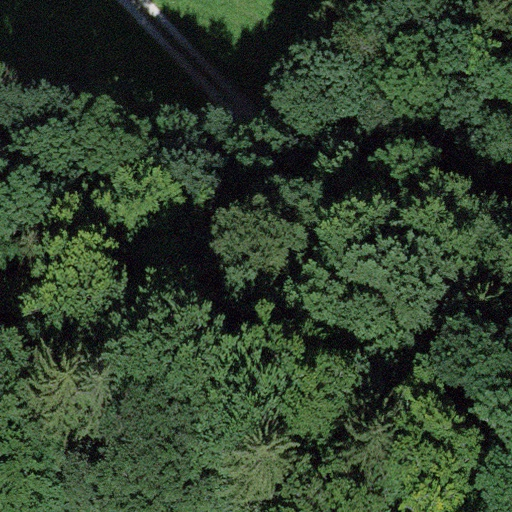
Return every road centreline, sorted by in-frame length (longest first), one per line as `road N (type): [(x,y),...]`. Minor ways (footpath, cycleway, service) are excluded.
road 1 (track): [(0,139),(412,218),(511,217)]
road 2 (track): [(318,203),(123,0)]
